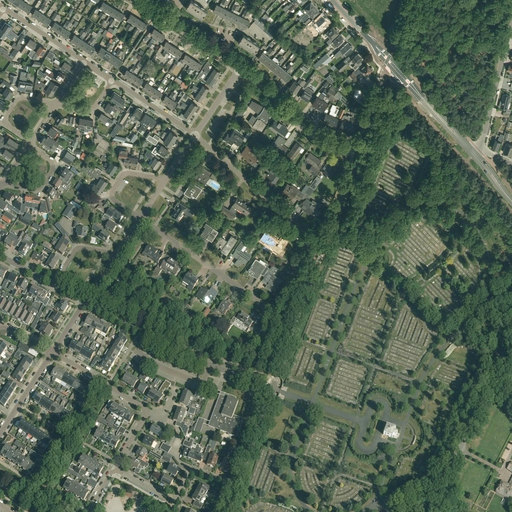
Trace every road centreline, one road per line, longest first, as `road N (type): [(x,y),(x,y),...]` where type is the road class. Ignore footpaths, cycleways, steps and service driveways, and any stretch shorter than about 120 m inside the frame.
road 1 (residential): [(140,219),(264,306),(277,303),(307,237),(195,136)]
road 2 (residential): [(273,389),(358,153)]
road 3 (unknown): [(372,368),(454,400),(418,471),(377,495)]
road 4 (tertiary): [(417,511),(446,474),(511,335)]
road 5 (unclassified): [(358,153),(305,129),(239,70)]
road 6 (unclassified): [(479,150),(511,19)]
road 7 (secondary): [(389,61),(474,154)]
